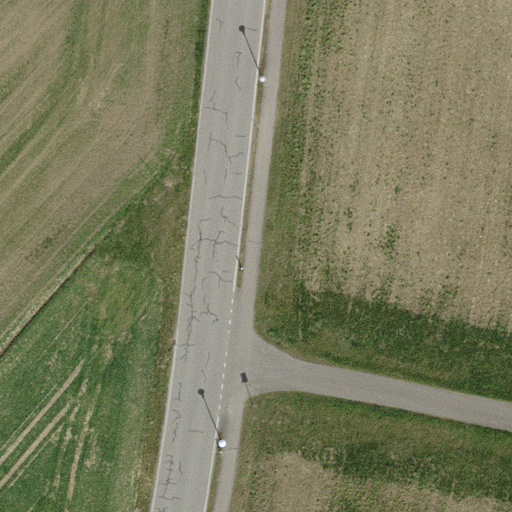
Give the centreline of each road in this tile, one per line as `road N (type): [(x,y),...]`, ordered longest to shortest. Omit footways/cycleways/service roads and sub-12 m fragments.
road 1 (tertiary): [(245,0),(181,511)]
road 2 (track): [(205,359),(511,416)]
